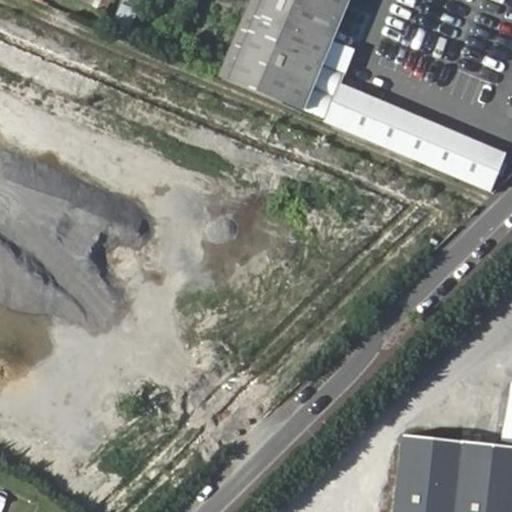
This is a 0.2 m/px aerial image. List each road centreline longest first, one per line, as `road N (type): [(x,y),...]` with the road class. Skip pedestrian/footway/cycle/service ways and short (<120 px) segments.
road 1 (residential): [(511,217),(213,511)]
road 2 (unknown): [(511,313),(304,511)]
